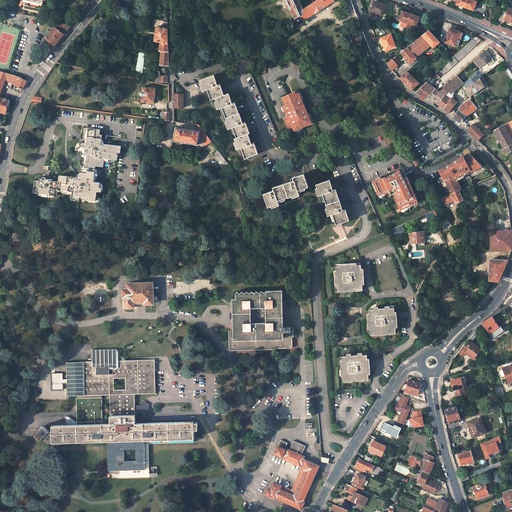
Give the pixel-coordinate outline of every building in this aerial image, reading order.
[(25,0),(24,8),(40,12),(42,2),(43,2),(43,0),(25,0)] [(286,0),(290,9),(291,9),(294,18),(297,25),(303,21),(315,13),(315,14),(324,8),(324,7),(334,1),(335,1),(336,0),(286,0)] [(468,0),(466,8),(473,10),(476,2),(472,0),(468,0)] [(386,5),(374,1),(370,11),(383,15),(386,5)] [(411,15),(403,11),(399,20),(403,21),(401,26),(406,27),(411,15)] [(416,26),(419,18),(411,15),(406,27),(411,29),(413,25),(416,26)] [(156,26),(167,28),(167,22),(161,21),(157,20),(156,26)] [(50,43),(55,46),(72,25),(58,22),(45,38),(50,43)] [(156,26),(154,41),(160,42),(168,44),(167,28),(156,26)] [(460,32),(450,29),(445,43),(455,47),(458,38),(460,32)] [(433,48),(440,42),(429,30),(422,35),(431,46),(433,48)] [(391,35),(381,39),(386,51),(396,47),(391,35)] [(416,58),(431,46),(422,35),(408,47),(416,58)] [(439,70),(443,74),(477,44),(473,39),(439,70)] [(160,42),(159,50),(161,50),(160,64),(168,66),(168,44),(160,42)] [(250,61),(251,62),(267,52),(264,46),(248,57),(250,61)] [(401,52),(410,64),(416,58),(408,47),(401,52)] [(489,54),(485,50),(473,61),(480,68),(481,67),(490,59),(487,56),(489,54)] [(401,63),(396,56),(392,59),(398,66),(401,63)] [(496,65),(491,58),(490,59),(481,67),(486,73),(496,65)] [(392,59),(387,63),(392,71),(398,66),(392,59)] [(22,89),(27,81),(20,77),(0,70),(0,92),(5,79),(22,89)] [(419,83),(409,73),(407,71),(400,78),(412,90),(419,83)] [(214,75),(201,79),(205,90),(207,89),(211,99),(215,98),(224,95),(220,84),(218,85),(214,75)] [(464,83),(457,76),(447,85),(454,92),(464,83)] [(473,78),(464,85),(466,89),(476,81),(473,78)] [(484,87),(480,78),(476,81),(466,89),(470,97),(484,87)] [(439,92),(426,82),(415,92),(429,99),(438,105),(445,95),(441,90),(439,92)] [(438,105),(444,109),(451,98),(451,94),(454,92),(447,85),(441,90),(445,95),(438,105)] [(155,88),(142,87),(140,101),(154,102),(155,88)] [(308,114),(304,104),(301,99),(302,99),(303,98),(300,92),(300,91),(298,92),(296,94),(295,92),(285,97),(286,101),(285,101),(287,105),(286,105),(288,110),(286,110),(289,116),(284,118),(289,129),(290,128),(292,132),(300,128),(299,126),(302,125),(313,120),(310,113),(308,114)] [(215,98),(219,108),(222,107),(226,118),(239,113),(235,102),(232,103),(229,93),(224,95),(215,98)] [(184,94),(173,94),(173,108),(184,108),(184,94)] [(8,100),(0,97),(0,111),(5,113),(8,100)] [(444,109),(449,113),(457,102),(451,98),(444,109)] [(462,104),(458,109),(466,116),(477,108),(473,103),(470,99),(462,104)] [(453,117),(460,123),(466,116),(458,109),(453,117)] [(239,113),(226,118),(230,128),(233,127),(237,137),(248,133),(250,133),(245,122),(243,123),(239,112),(239,113)] [(511,134),(507,123),(493,131),(506,154),(511,150),(511,134)] [(468,131),(476,139),(481,135),(475,127),(476,127),(473,124),(469,128),(468,131)] [(198,125),(198,130),(176,127),(174,140),(198,144),(199,136),(205,145),(212,141),(199,125),(198,125)] [(81,127),(78,148),(76,147),(76,152),(80,152),(80,154),(86,155),(85,166),(80,166),(79,178),(78,181),(74,180),(74,178),(59,176),(58,182),(48,181),(49,180),(39,179),(38,182),(35,182),(34,194),(57,197),(58,190),(68,191),(72,192),(72,195),(71,200),(79,201),(80,197),(88,197),(87,200),(96,201),(97,192),(101,192),(102,188),(99,188),(100,183),(93,182),(95,167),(102,168),(103,160),(116,162),(117,154),(119,154),(120,148),(104,146),(99,145),(100,143),(101,134),(98,134),(99,129),(81,127)] [(241,147),(245,158),(258,153),(254,142),(251,143),(248,133),(237,137),(235,138),(239,148),(241,147)] [(218,150),(212,154),(224,169),(229,165),(218,150)] [(462,190),(457,181),(458,181),(457,179),(459,178),(461,176),(464,175),(464,176),(469,173),(468,172),(471,171),(472,172),(482,167),(470,155),(454,163),(439,170),(442,177),(445,182),(446,185),(445,186),(450,195),(459,191),(462,190)] [(511,182),(511,162),(511,163),(509,158),(500,164),(505,171),(508,176),(511,182)] [(379,178),(371,181),(377,193),(380,192),(381,193),(387,190),(389,193),(391,192),(392,195),(394,194),(401,210),(408,207),(407,206),(410,204),(412,203),(413,205),(418,202),(410,184),(407,183),(405,179),(407,178),(404,171),(401,172),(399,172),(389,176),(389,177),(385,179),(385,178),(382,179),(379,178)] [(309,187),(304,174),(294,177),(295,181),(284,184),(288,197),(288,198),(299,194),(298,190),(309,187)] [(334,190),(330,180),(317,185),(320,195),(323,194),(326,205),(340,200),(336,190),(334,190)] [(275,190),(264,193),(268,207),(279,203),(278,201),(288,197),(284,184),(274,187),(275,190)] [(443,206),(455,201),(456,203),(463,200),(459,191),(450,195),(440,199),(443,206)] [(336,225),(349,220),(345,210),(343,211),(340,200),(326,205),(330,215),(333,214),(336,225)] [(428,221),(436,217),(433,211),(425,214),(428,221)] [(404,229),(402,224),(393,228),(395,233),(404,229)] [(511,230),(491,231),(490,250),(511,249),(511,230)] [(414,232),(409,233),(410,243),(424,241),(424,233),(414,234),(414,232)] [(389,237),(357,251),(360,257),(392,243),(389,237)] [(392,255),(371,261),(381,292),(395,288),(396,291),(403,289),(392,255)] [(507,260),(490,259),(489,280),(498,281),(507,260)] [(341,266),(336,266),(336,270),(337,285),(338,289),(342,289),(342,291),(358,290),(358,288),(362,288),(362,284),(361,268),(361,264),(356,265),(356,263),(340,264),(341,266)] [(152,283),(128,283),(128,289),(124,290),(124,296),(125,296),(125,307),(134,306),(133,302),(145,301),(145,303),(153,303),(153,302),(155,301),(157,299),(157,297),(155,295),(153,295),(152,283)] [(280,292),(236,294),(236,317),(236,328),(237,348),(276,346),(276,348),(291,348),(292,347),(292,337),(294,337),(293,327),(281,327),(280,307),(292,307),(292,300),(280,300),(280,292)] [(374,309),(369,309),(369,313),(371,329),(371,332),(375,332),(375,334),(391,333),(391,331),(395,331),(395,327),(394,312),(394,308),(389,308),(389,306),(385,306),(385,308),(378,309),(378,306),(374,307),(374,309)] [(489,333),(489,334),(498,327),(491,317),(482,324),(489,333)] [(501,332),(498,327),(489,334),(493,337),(501,332)] [(236,328),(229,328),(229,350),(276,349),(276,348),(276,346),(237,348),(236,328)] [(481,350),(471,342),(466,348),(468,349),(465,352),(473,359),(481,350)] [(34,435),(39,440),(43,436),(47,440),(53,440),(53,442),(106,441),(111,441),(111,470),(119,470),(145,469),(144,440),(194,439),(194,430),(198,430),(198,423),(197,422),(196,422),(195,422),(195,423),(195,426),(193,426),(193,421),(135,423),(135,408),(135,394),(155,393),(155,359),(116,360),(116,352),(118,350),(116,350),(116,349),(92,349),(92,361),(67,362),(67,395),(76,395),(77,422),(77,425),(65,425),(53,425),(53,431),(50,431),(44,425),(34,435)] [(347,356),(342,356),(342,360),(343,376),(344,380),(348,379),(348,381),(353,381),(353,380),(356,379),(359,378),(359,380),(364,380),(364,378),(369,378),(368,374),(367,358),(367,354),(362,355),(362,353),(357,353),(358,355),(351,355),(351,353),(346,354),(347,356)] [(511,365),(511,364),(503,368),(508,384),(511,382),(511,365)] [(460,377),(451,380),(453,389),(454,389),(456,395),(466,393),(465,387),(463,387),(460,377)] [(421,383),(408,379),(405,391),(417,395),(421,383)] [(406,402),(409,396),(403,394),(399,400),(406,402)] [(404,424),(411,407),(405,405),(406,402),(399,400),(398,404),(397,403),(395,409),(401,411),(397,421),(404,424)] [(456,407),(445,411),(449,421),(459,418),(456,407)] [(423,424),(420,409),(412,411),(413,417),(412,417),(413,422),(413,426),(423,424)] [(77,422),(68,416),(65,416),(65,425),(77,425),(77,422)] [(370,438),(375,430),(376,430),(383,420),(380,418),(368,437),(370,438)] [(485,432),(480,418),(468,423),(469,427),(471,427),(474,436),(485,432)] [(501,442),(499,436),(480,443),(483,451),(487,450),(488,453),(499,450),(497,443),(501,442)] [(118,474),(118,478),(149,477),(149,474),(149,444),(194,443),(194,439),(144,440),(145,469),(119,470),(119,471),(120,474),(118,474)] [(287,443),(280,440),(274,453),(281,456),(282,455),(285,456),(283,458),(300,465),(301,463),(304,464),(292,490),(291,494),(279,489),(281,485),(273,482),(270,490),(267,489),(265,493),(270,495),(279,499),(278,500),(278,501),(278,502),(278,503),(280,504),(281,504),(282,503),(283,502),(284,501),(301,508),(304,502),(303,500),(318,465),(303,458),(304,456),(300,455),(304,446),(294,441),(290,450),(288,449),(287,451),(284,450),(287,443)] [(385,446),(374,441),(369,450),(371,451),(375,453),(381,456),(385,446)] [(457,451),(461,464),(465,463),(468,462),(470,461),(473,460),(470,450),(461,453),(460,450),(457,451)] [(433,457),(425,453),(423,458),(426,459),(425,461),(421,469),(429,473),(434,462),(432,461),(431,461),(433,457)] [(412,466),(414,461),(417,462),(419,463),(421,459),(411,455),(408,464),(412,466)] [(375,466),(359,458),(355,467),(364,471),(365,468),(377,473),(380,467),(375,465),(375,466)] [(429,474),(422,471),(417,481),(423,484),(422,487),(434,493),(435,490),(437,491),(440,486),(438,485),(438,484),(427,479),(429,474)] [(361,486),(365,476),(357,473),(352,484),(360,488),(361,486)] [(398,490),(403,483),(400,482),(397,487),(395,486),(394,488),(398,490)] [(484,483),(473,487),(476,498),(488,494),(484,483)] [(357,488),(347,484),(344,489),(350,492),(347,499),(363,506),(367,497),(355,491),(357,488)] [(292,490),(281,485),(279,489),(291,494),(292,490)] [(511,491),(503,494),(507,507),(511,504),(511,491)] [(443,511),(448,503),(440,499),(438,503),(430,500),(428,504),(435,508),(443,511)]
